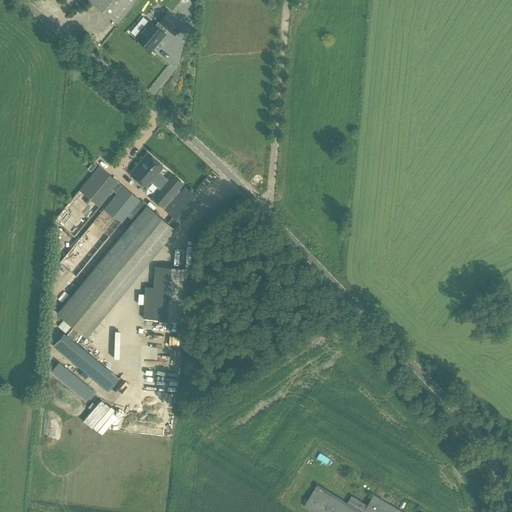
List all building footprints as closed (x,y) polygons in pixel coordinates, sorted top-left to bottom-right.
[(89,0),(118,24),(137,0),(89,0)] [(164,34),(158,29),(161,25),(174,36),(183,24),(167,11),(157,22),(158,23),(155,26),(149,21),(135,38),(148,48),(157,38),(159,40),(164,34)] [(146,155),(130,175),(145,187),(162,167),(146,155)] [(165,180),(150,198),(162,208),(165,206),(177,190),(178,190),(165,180)] [(177,190),(165,206),(167,208),(165,210),(179,222),(198,199),(184,187),(180,192),(178,190),(177,190)] [(57,315),(86,338),(174,230),(145,206),(145,207),(138,201),(126,216),(133,221),(57,315)] [(69,236),(71,214),(60,213),(58,235),(69,236)] [(184,282),(164,280),(155,381),(176,382),(184,282)] [(118,378),(63,333),(53,345),(107,390),(118,378)] [(353,493),(319,498),(320,511),(344,511),(345,509),(355,508),(353,493)]
